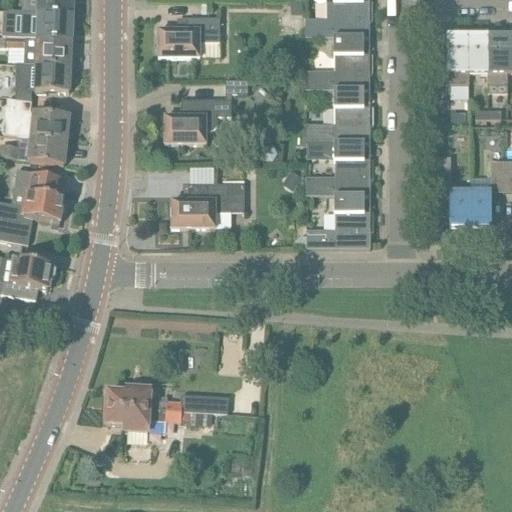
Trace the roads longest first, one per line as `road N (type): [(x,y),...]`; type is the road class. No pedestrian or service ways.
road 1 (residential): [(97,277),(406,277)]
road 2 (tertiary): [(97,277),(112,160),(114,0)]
road 3 (residential): [(406,277),(405,0)]
road 4 (tertiary): [(12,511),(69,373),(97,277)]
